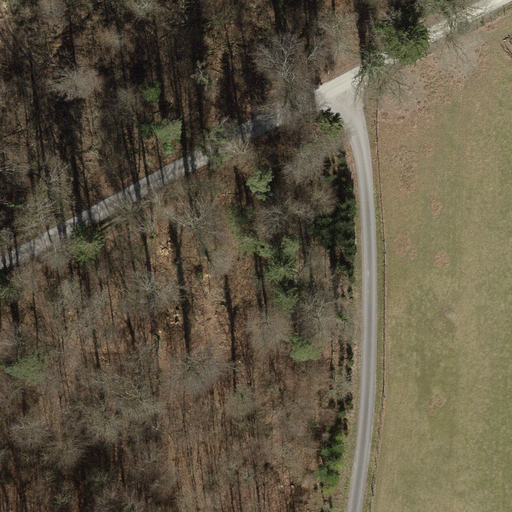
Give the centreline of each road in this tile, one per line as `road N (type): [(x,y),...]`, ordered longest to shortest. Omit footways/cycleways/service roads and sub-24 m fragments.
road 1 (unclassified): [(0,263),(357,76)]
road 2 (track): [(357,76),(511,0)]
